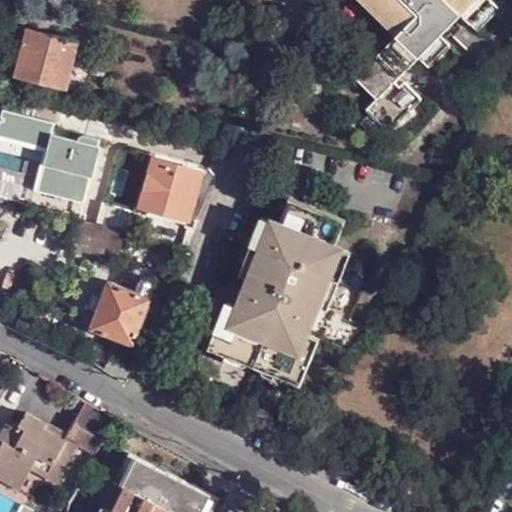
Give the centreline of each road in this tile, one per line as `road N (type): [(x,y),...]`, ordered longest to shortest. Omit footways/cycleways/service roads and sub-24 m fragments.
road 1 (residential): [(139,410),(296,0)]
road 2 (primary): [(511,290),(397,511)]
road 3 (residential): [(139,410),(345,511)]
road 4 (residential): [(0,332),(139,410)]
